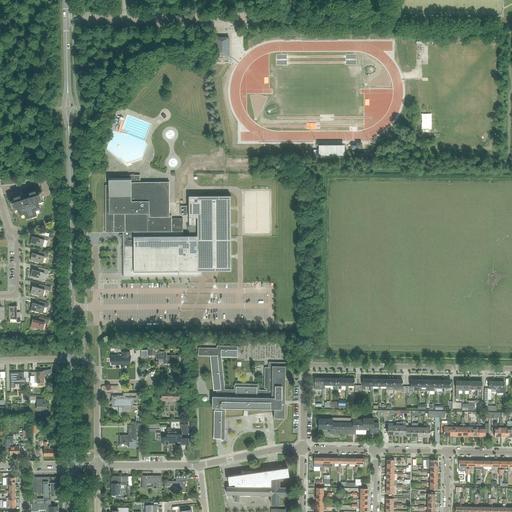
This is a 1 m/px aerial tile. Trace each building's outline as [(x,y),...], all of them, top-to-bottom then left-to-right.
[(228,37),(214,37),(215,62),(222,62),(229,62),(228,37)] [(192,53),(193,58),(204,55),(202,50),(192,53)] [(348,64),(348,62),(354,62),(353,56),(345,57),(346,65),(348,64)] [(276,57),(276,65),(285,65),(285,57),(276,57)] [(318,155),(344,155),(344,145),(318,145),(318,155)] [(208,151),(179,151),(180,179),(175,179),(176,196),(188,196),(231,196),(231,177),(240,177),(240,161),(240,155),(233,156),(219,156),(219,149),(208,149),(208,151)] [(105,185),(105,232),(123,232),(123,234),(120,234),(120,236),(120,238),(123,238),(123,241),(135,241),(135,232),(183,232),(183,218),(171,218),(171,216),(169,216),(169,182),(140,182),(140,175),(120,175),(120,179),(109,179),(109,185),(105,185)] [(46,181),(50,194),(56,192),(51,179),(46,181)] [(15,200),(10,201),(13,210),(15,209),(15,212),(19,211),(20,214),(21,214),(22,217),(26,216),(26,218),(37,214),(36,212),(39,211),(38,208),(40,208),(40,205),(43,204),(42,201),(44,200),(41,192),(36,193),(35,191),(30,193),(31,196),(21,199),(20,196),(14,197),(15,200)] [(135,241),(123,241),(123,277),(191,276),(191,274),(191,271),(231,271),(231,196),(188,196),(189,236),(183,236),(183,232),(135,232),(135,241)] [(47,241),(48,237),(40,235),(39,238),(32,236),(30,244),(42,247),(44,240),(47,241)] [(47,257),(48,254),(40,251),(39,255),(32,253),(30,260),(42,264),(44,256),(47,257)] [(47,274),(48,270),(40,268),(39,271),(32,269),(30,277),(43,280),(45,273),(47,274)] [(39,288),(32,286),(30,294),(43,297),(45,290),(50,291),(51,287),(40,285),(39,288)] [(48,307),(49,303),(40,301),(39,304),(32,303),(30,310),(43,313),(45,306),(48,307)] [(16,322),(20,322),(20,314),(17,314),(17,306),(9,306),(9,319),(16,319),(16,322)] [(48,323),(49,320),(40,318),(40,321),(32,319),(30,327),(43,330),(45,323),(48,323)] [(239,384),(238,384),(235,383),(234,385),(234,389),(224,389),(221,357),(237,357),(237,346),(217,345),(217,348),(198,347),(198,356),(210,356),(213,390),(216,390),(217,396),(212,396),(212,400),(212,407),(215,407),(215,410),(214,410),(213,438),(221,438),(221,439),(224,439),(225,431),(225,407),(246,407),(274,408),(274,418),(284,418),(285,402),(285,394),(284,394),(285,372),(285,367),(287,367),(287,362),(269,362),(268,368),(265,367),(264,388),(266,388),(266,390),(258,390),(258,386),(258,384),(253,384),(239,384)] [(153,347),(147,347),(147,350),(148,355),(156,355),(156,359),(163,359),(163,363),(165,363),(165,364),(166,364),(166,363),(179,363),(179,355),(166,355),(166,351),(159,351),(159,353),(153,353),(153,347)] [(122,356),(118,356),(111,356),(111,364),(130,364),(130,356),(130,352),(122,352),(122,356)] [(31,372),(28,372),(31,372),(31,376),(30,376),(30,383),(31,383),(37,383),(38,383),(43,383),(43,378),(43,375),(45,375),(52,373),(51,369),(44,370),(43,370),(43,371),(37,372),(34,372),(31,372)] [(10,372),(10,373),(11,390),(11,387),(15,387),(15,384),(20,384),(20,387),(26,387),(26,378),(25,378),(24,378),(24,372),(23,372),(10,373),(10,372)] [(322,385),(322,378),(314,378),(314,385),(314,389),(317,389),(317,385),(322,385)] [(330,385),(330,378),(322,378),(322,385),(322,389),(325,389),(325,385),(330,385)] [(338,385),(338,378),(330,378),(330,385),(330,389),(332,389),(332,385),(338,385)] [(346,385),(346,378),(338,378),(338,385),(338,389),(340,389),(340,385),(346,385)] [(346,378),(346,385),(346,389),(348,389),(348,385),(354,385),(354,378),(346,378)] [(370,386),(370,379),(362,378),(362,386),(362,390),(364,390),(365,386),(370,386)] [(378,386),(378,379),(370,379),(370,386),(370,390),(372,390),(372,386),(378,386)] [(386,386),(386,379),(378,379),(378,386),(378,390),(380,390),(380,386),(386,386)] [(394,386),(394,379),(386,379),(386,386),(386,390),(388,390),(388,386),(394,386)] [(394,379),(394,386),(394,390),(396,390),(396,386),(402,386),(402,379),(394,379)] [(418,387),(418,380),(410,379),(410,385),(406,385),(406,393),(406,395),(409,395),(409,393),(409,391),(413,392),(413,387),(418,387)] [(426,387),(426,380),(418,380),(418,387),(418,394),(420,394),(421,387),(426,387)] [(434,387),(434,380),(426,380),(426,387),(426,391),(428,391),(428,387),(434,387)] [(442,387),(442,380),(434,380),(434,387),(434,391),(436,391),(442,391),(442,387)] [(442,380),(442,387),(442,391),(444,391),(444,387),(453,387),(453,383),(450,383),(450,380),(442,380)] [(505,385),(504,385),(504,381),(496,381),(496,392),(496,393),(503,393),(504,393),(505,393),(505,392),(505,391),(505,390),(506,389),(506,388),(506,387),(505,386),(505,385)] [(171,400),(171,399),(177,399),(177,401),(181,401),(181,392),(174,392),(174,391),(165,391),(165,390),(162,390),(162,395),(160,395),(160,400),(163,400),(163,401),(167,401),(167,400),(171,400)] [(129,412),(132,412),(132,400),(139,400),(139,392),(125,393),(125,395),(112,395),(112,405),(118,405),(118,407),(119,407),(119,410),(122,410),(122,412),(123,412),(123,413),(128,413),(129,412)] [(46,410),(47,410),(46,403),(45,403),(45,399),(37,399),(37,410),(40,410),(40,408),(46,408),(46,410)] [(449,421),(449,417),(447,417),(447,424),(441,424),(441,432),(443,432),(443,436),(450,436),(450,424),(451,424),(451,421),(449,421)] [(366,418),(366,419),(353,419),(353,418),(332,418),(332,419),(318,418),(318,429),(332,429),(332,434),(353,434),(353,429),(366,430),(366,427),(370,428),(370,434),(378,435),(378,423),(373,423),(373,418),(366,418)] [(472,431),(472,436),(479,436),(479,427),(479,425),(480,425),(480,424),(480,421),(477,421),(477,424),(476,424),(476,427),(469,427),(469,431),(472,431)] [(128,447),(137,447),(137,428),(143,428),(143,422),(131,422),(131,425),(128,425),(128,428),(128,435),(119,435),(119,445),(120,445),(120,444),(128,444),(128,447)] [(502,425),(502,422),(499,422),(499,425),(498,427),(494,427),(494,437),(500,437),(501,425),(502,425)] [(479,427),(479,436),(485,436),(485,432),(488,432),(488,423),(485,423),(485,427),(481,427),(482,424),(480,424),(480,425),(479,425),(479,427)] [(175,444),(175,442),(181,442),(181,444),(188,444),(188,424),(180,424),(181,424),(181,431),(167,431),(167,434),(162,434),(162,444),(163,444),(164,445),(165,445),(166,445),(167,444),(167,445),(168,445),(168,444),(175,444)] [(462,424),(462,436),(472,436),(472,431),(469,431),(469,427),(465,427),(465,424),(464,424),(462,424)] [(10,449),(10,452),(10,454),(19,454),(19,446),(13,446),(13,436),(7,436),(7,439),(5,439),(5,449),(10,449)] [(47,441),(44,442),(44,446),(44,448),(44,456),(53,456),(53,448),(50,448),(50,446),(47,446),(47,441)] [(347,458),(339,458),(338,463),(338,466),(337,466),(337,469),(341,469),(341,466),(340,466),(341,463),(347,463),(347,458)] [(355,463),(355,458),(347,458),(347,463),(347,466),(349,466),(349,463),(355,463)] [(467,466),(467,460),(458,460),(458,465),(458,469),(461,469),(461,466),(467,466)] [(500,466),(500,461),(492,461),(491,466),(491,470),(494,470),(494,466),(500,466)] [(279,484),(280,477),(289,475),(287,467),(270,470),(258,471),(259,471),(259,470),(240,470),(241,470),(241,472),(241,474),(228,476),(229,484),(234,483),(235,486),(227,486),(227,494),(234,494),(234,500),(236,500),(239,500),(239,494),(260,494),(260,496),(263,496),(263,495),(264,495),(271,495),(271,503),(279,503),(279,495),(286,495),(286,487),(278,487),(279,484)] [(112,478),(111,478),(111,488),(112,488),(112,497),(116,497),(116,495),(121,495),(121,485),(122,485),(122,483),(125,483),(125,485),(128,485),(128,475),(128,476),(112,476),(112,478)] [(162,475),(142,475),(142,488),(147,488),(147,483),(153,482),(153,488),(162,488),(162,475)] [(187,478),(187,475),(176,475),(176,481),(167,481),(167,482),(164,482),(164,486),(167,486),(180,486),(180,492),(186,492),(186,482),(187,481),(187,478)] [(15,485),(15,477),(6,477),(6,483),(6,486),(9,486),(9,485),(15,485)] [(57,496),(57,494),(58,486),(57,486),(57,482),(58,482),(59,477),(35,477),(31,477),(31,504),(51,504),(51,496),(57,496)] [(9,492),(15,492),(15,485),(9,485),(9,486),(9,490),(6,491),(6,493),(9,493),(9,492)] [(15,499),(15,492),(9,492),(9,493),(9,498),(6,498),(6,500),(9,500),(9,499),(15,499)] [(15,507),(15,499),(9,499),(9,500),(6,500),(6,508),(9,508),(10,508),(10,507),(15,507)]
